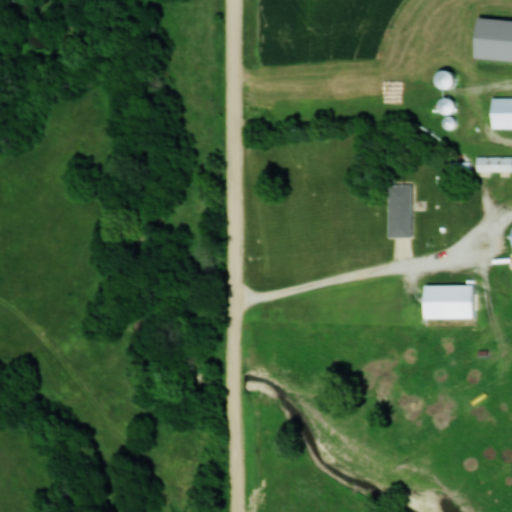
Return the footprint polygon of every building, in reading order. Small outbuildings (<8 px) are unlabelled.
[(467,58),(511,60),(511,20),(469,18),(467,58)] [(432,87),(446,88),(447,71),(434,70),(432,87)] [(511,127),(511,96),(487,97),(487,128),(511,127)] [(446,98),(433,101),(437,115),(449,112),(446,98)] [(511,171),(511,156),(473,156),(473,171),(511,171)] [(410,236),(410,183),(385,183),(385,236),(410,236)] [(418,317),(471,317),(471,284),(418,284),(418,317)]
